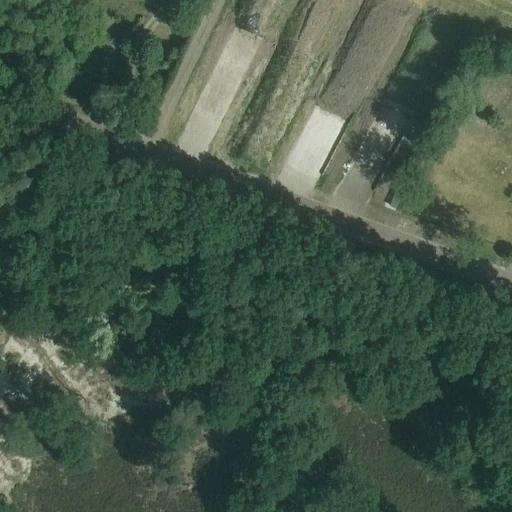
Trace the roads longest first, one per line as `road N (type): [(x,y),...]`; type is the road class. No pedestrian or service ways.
road 1 (tertiary): [(511,284),(0,98)]
road 2 (track): [(240,511),(257,265),(280,199)]
road 3 (track): [(218,0),(145,150)]
